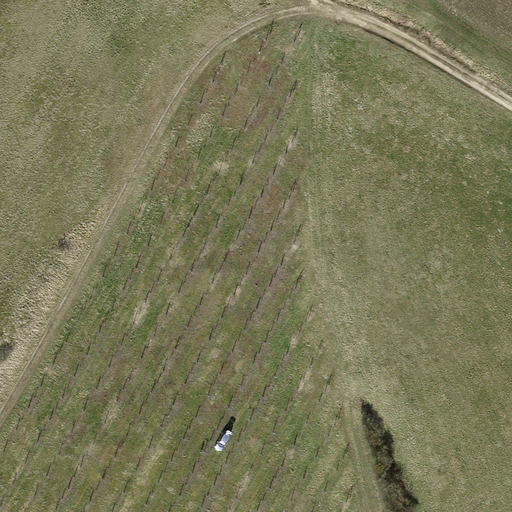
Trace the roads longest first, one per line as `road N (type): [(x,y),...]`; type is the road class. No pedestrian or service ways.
road 1 (track): [(329,8),(250,26),(198,68),(0,426)]
road 2 (track): [(321,0),(511,105)]
